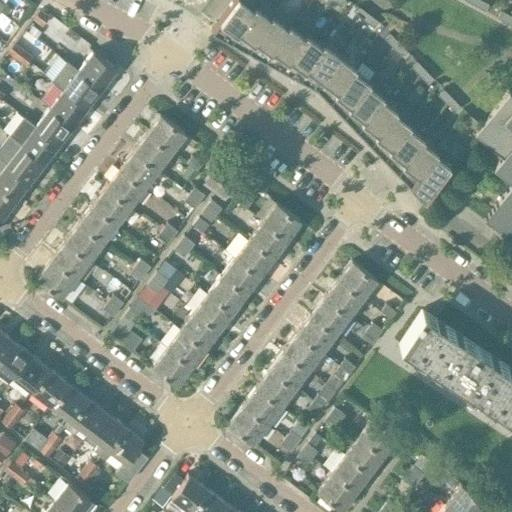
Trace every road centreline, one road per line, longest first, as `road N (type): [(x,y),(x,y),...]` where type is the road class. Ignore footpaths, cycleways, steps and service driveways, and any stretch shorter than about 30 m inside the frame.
road 1 (residential): [(186,421),(351,207)]
road 2 (residential): [(0,266),(168,58)]
road 3 (residential): [(351,207),(168,58)]
road 4 (residential): [(0,280),(186,421)]
road 5 (residential): [(511,319),(351,207)]
road 6 (residential): [(186,421),(297,511)]
road 7 (residential): [(168,58),(62,0)]
